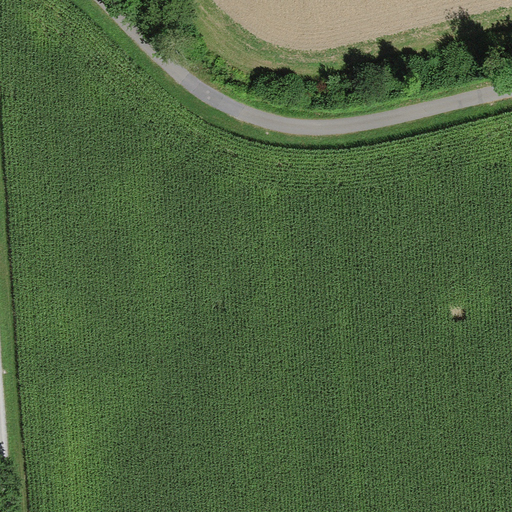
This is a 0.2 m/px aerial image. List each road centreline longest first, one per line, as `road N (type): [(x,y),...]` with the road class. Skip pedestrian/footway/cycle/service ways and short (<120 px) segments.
road 1 (residential): [(511,88),(386,122),(310,126),(236,112),(174,73),(104,0)]
road 2 (track): [(9,511),(0,360)]
